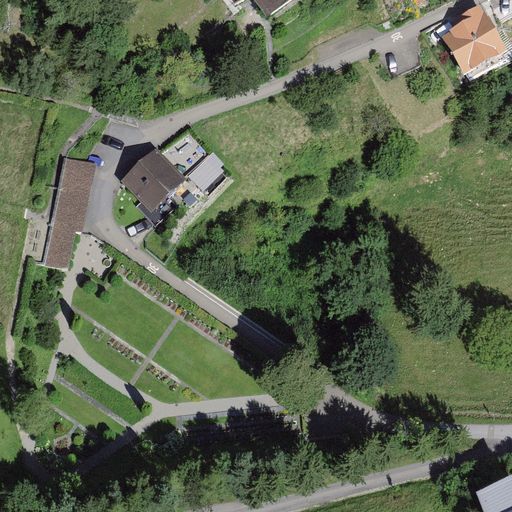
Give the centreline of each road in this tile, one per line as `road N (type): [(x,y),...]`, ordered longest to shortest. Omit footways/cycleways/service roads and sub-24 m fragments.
road 1 (residential): [(474,0),(136,148),(107,179),(101,222),(358,409),(409,425),(511,431)]
road 2 (residential): [(255,511),(511,445)]
